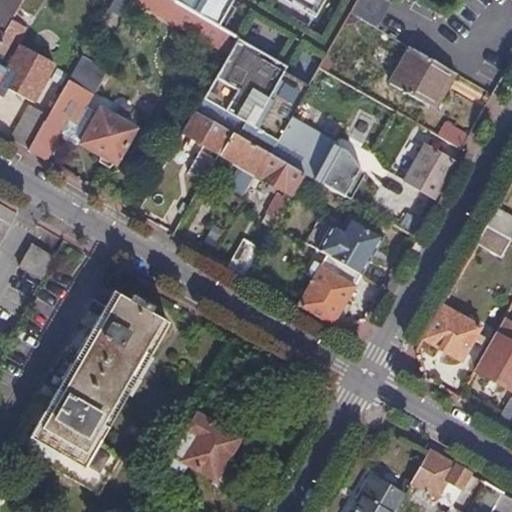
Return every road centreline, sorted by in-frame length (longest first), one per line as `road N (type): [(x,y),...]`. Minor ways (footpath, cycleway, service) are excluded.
road 1 (residential): [(0,169),(366,383)]
road 2 (residential): [(366,383),(511,125)]
road 3 (residential): [(366,383),(511,465)]
road 4 (residential): [(291,511),(366,383)]
